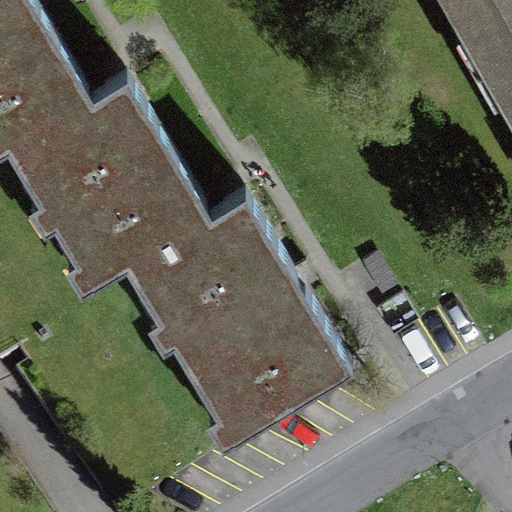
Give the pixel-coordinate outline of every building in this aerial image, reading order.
[(9,137),(92,86),(38,0),(0,0),(0,141),(8,136),(9,137)] [(511,0),(452,0),(486,59),(511,43),(511,0)] [(511,43),(486,59),(511,103),(511,43)] [(128,254),(210,203),(126,66),(93,87),(92,86),(9,137),(93,274),(127,253),(128,254)] [(211,204),(210,203),(128,254),(234,427),(351,355),(245,183),(211,204)]
